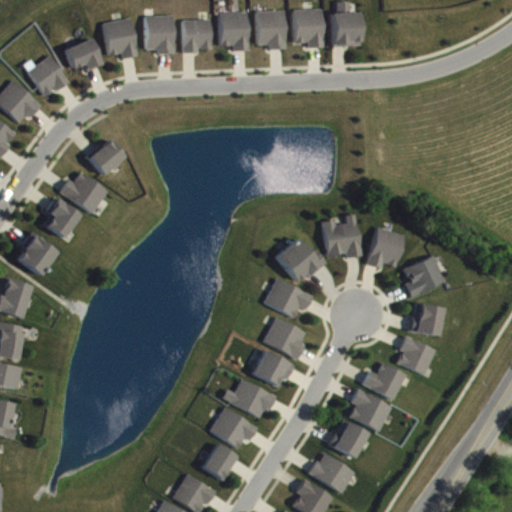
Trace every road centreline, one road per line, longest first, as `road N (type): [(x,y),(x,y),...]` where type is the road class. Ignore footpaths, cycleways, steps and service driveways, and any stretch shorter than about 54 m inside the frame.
road 1 (residential): [(511,30),(460,57),(399,74),(108,95),(49,137),(0,205)]
road 2 (residential): [(230,511),(354,313)]
road 3 (primary): [(426,511),(511,386)]
